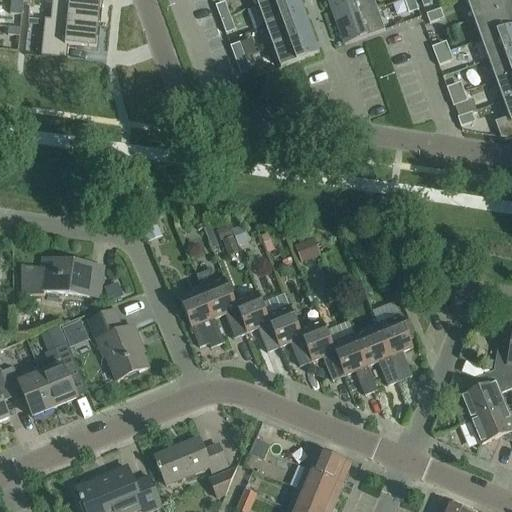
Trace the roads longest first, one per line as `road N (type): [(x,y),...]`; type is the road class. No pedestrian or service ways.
road 1 (residential): [(0,220),(120,237),(137,258),(195,394)]
road 2 (residential): [(359,134),(207,110),(179,95),(143,0)]
road 3 (residential): [(398,450),(463,299),(511,301)]
road 4 (residential): [(195,394),(398,450)]
road 5 (residential): [(9,484),(195,394)]
road 6 (residential): [(511,158),(359,134)]
road 7 (residential): [(398,450),(511,488)]
